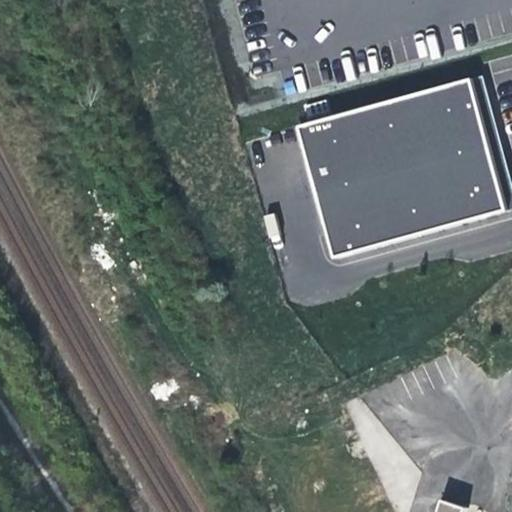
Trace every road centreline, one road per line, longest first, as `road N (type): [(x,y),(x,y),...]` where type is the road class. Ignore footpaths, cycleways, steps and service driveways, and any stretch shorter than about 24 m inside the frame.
road 1 (track): [(277,511),(8,0)]
road 2 (track): [(75,511),(0,402)]
